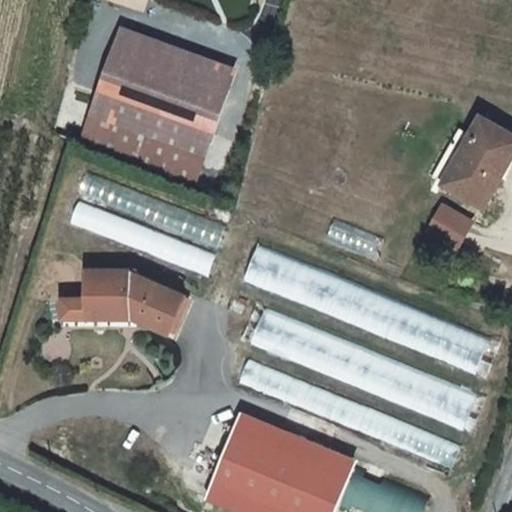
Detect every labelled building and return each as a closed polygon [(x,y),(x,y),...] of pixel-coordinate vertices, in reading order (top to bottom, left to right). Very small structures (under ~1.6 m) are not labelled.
[(235,69),(120,27),(78,140),(194,182),(235,69)] [(480,200),(511,133),(470,113),(437,180),(480,200)] [(87,172),(78,196),(216,250),(225,226),(87,172)] [(80,202),(71,225),(209,278),(218,255),(80,202)] [(469,217),(440,203),(427,230),(457,244),(469,217)] [(325,239),(376,260),(385,239),(334,218),(325,239)] [(242,281),(474,375),(490,337),(257,243),(242,281)] [(89,261),(86,291),(103,293),(102,302),(132,305),(132,313),(164,330),(183,293),(137,270),(137,266),(89,261)] [(84,309),(132,313),(132,305),(102,302),(103,293),(86,291),(84,309)] [(250,344),(462,432),(478,394),(266,306),(250,344)] [(239,384),(449,469),(459,446),(249,360),(239,384)] [(230,423),(200,492),(247,511),(327,511),(349,464),(326,454),(322,463),(230,423)] [(339,506),(354,511),(422,511),(429,496),(355,466),(339,506)]
